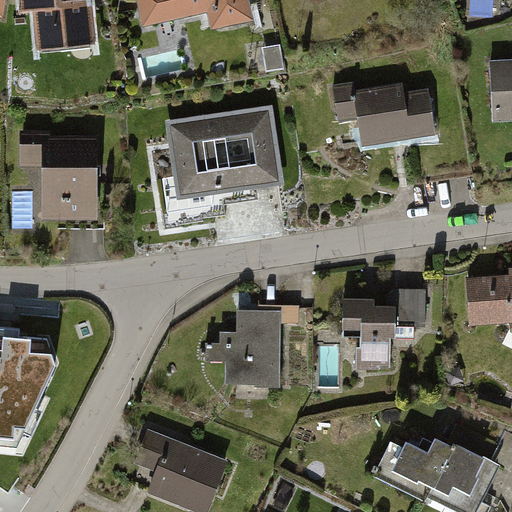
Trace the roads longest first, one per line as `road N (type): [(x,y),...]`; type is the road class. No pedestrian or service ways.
road 1 (residential): [(137,274),(511,220)]
road 2 (residential): [(39,511),(115,377),(139,305),(137,274)]
road 3 (residential): [(0,281),(137,274)]
